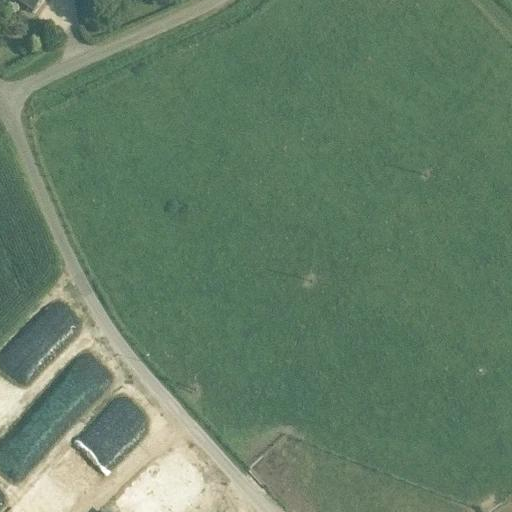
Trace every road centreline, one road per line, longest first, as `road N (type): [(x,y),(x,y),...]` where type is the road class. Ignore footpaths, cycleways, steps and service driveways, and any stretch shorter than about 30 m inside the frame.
road 1 (unclassified): [(281,511),(140,368),(80,259),(5,90)]
road 2 (unclassified): [(5,90),(197,0)]
